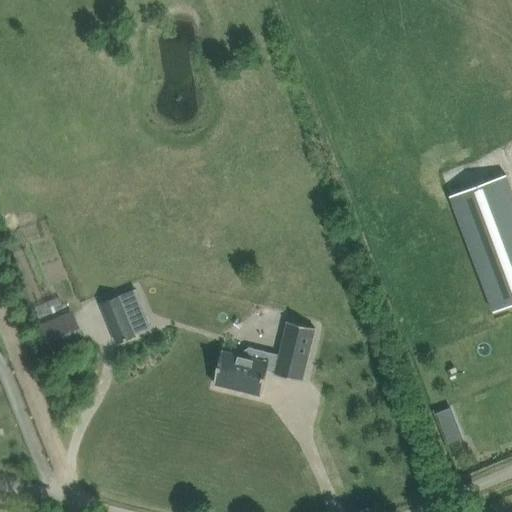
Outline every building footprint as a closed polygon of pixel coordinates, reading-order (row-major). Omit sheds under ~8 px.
[(511,190),(505,173),(449,194),(493,311),(497,309),(511,303),(511,190)] [(119,295),(100,303),(117,343),(136,336),(135,335),(144,331),(134,305),(125,309),(119,295)] [(74,310),(39,324),(50,352),(85,338),(74,310)] [(302,380),(315,327),(288,321),(277,364),(265,361),(267,355),(264,351),(249,347),(244,350),(243,355),(222,350),(214,383),(261,395),(267,370),(275,372),(275,373),(302,380)] [(459,429),(446,434),(450,443),(462,438),(459,429)]
